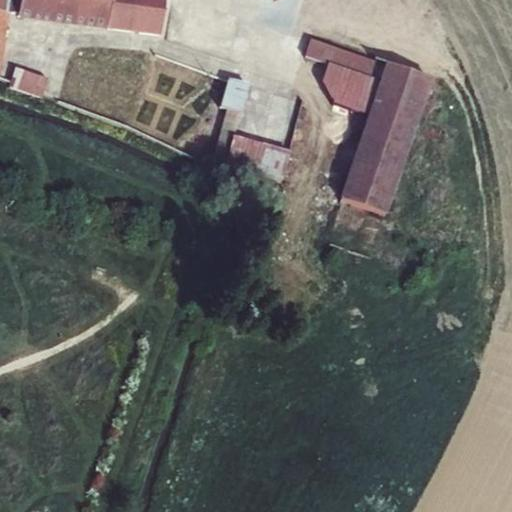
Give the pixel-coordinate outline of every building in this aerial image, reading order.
[(158,44),(164,3),(144,0),(0,0),(0,45),(2,24),(158,44)] [(234,0),(237,1),(236,0),(245,0),(272,9),(274,0),(234,0)] [(274,0),(272,9),(285,14),(289,0),(274,0)] [(303,71),(328,79),(375,96),(381,79),(309,54),(303,71)] [(12,70),(8,90),(41,96),(44,76),(12,70)] [(375,96),(328,79),(321,99),(329,117),(368,132),(380,98),(375,96)] [(341,208),(380,222),(425,95),(386,81),(380,98),(368,132),(341,208)] [(226,98),(219,127),(239,132),(246,103),(226,98)] [(259,160),(252,187),(281,195),(288,167),(259,160)]
